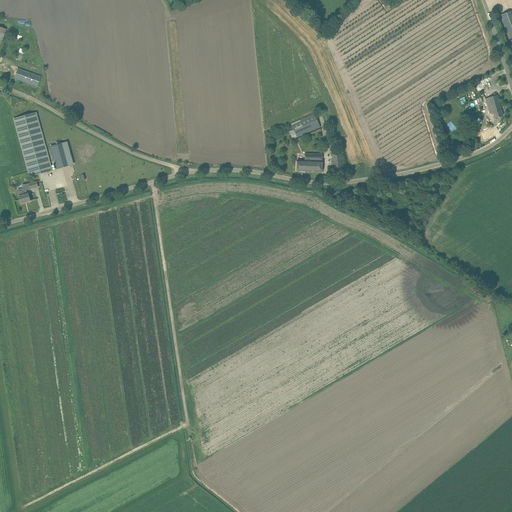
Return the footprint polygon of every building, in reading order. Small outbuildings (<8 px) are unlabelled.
[(511,37),(511,13),(511,11),(501,14),(509,38),(511,37)] [(33,30),(43,29),(42,21),(33,22),(33,30)] [(41,77),(0,61),(0,72),(37,87),(41,77)] [(491,108),(494,118),(503,116),(497,95),(485,99),(488,109),(491,108)] [(37,112),(13,118),(29,177),(42,174),(52,171),(43,141),(45,141),(37,112)] [(320,127),(315,114),(291,124),(297,137),(320,127)] [(489,129),(480,134),(484,141),(493,136),(489,129)] [(62,143),(50,146),(57,169),(68,166),(62,143)] [(343,169),(342,152),(331,153),(332,169),(333,174),(344,174),(343,169)] [(297,161),(297,166),(297,171),(322,172),(322,161),(322,154),(305,153),(305,161),(297,161)] [(30,201),(29,196),(28,194),(27,190),(23,191),(24,195),(19,196),(21,203),(30,201)]
